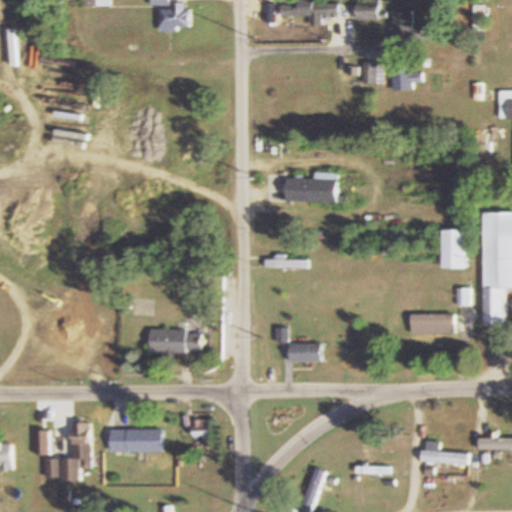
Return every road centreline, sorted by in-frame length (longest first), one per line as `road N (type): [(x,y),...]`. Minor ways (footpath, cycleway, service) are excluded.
road 1 (residential): [(241,508),(243,0)]
road 2 (residential): [(0,394),(240,392)]
road 3 (tertiary): [(241,508),(274,464),(330,419),(407,389)]
road 4 (residential): [(240,392),(407,389)]
